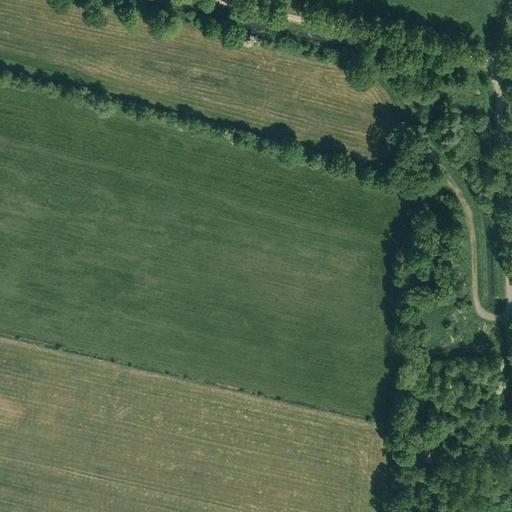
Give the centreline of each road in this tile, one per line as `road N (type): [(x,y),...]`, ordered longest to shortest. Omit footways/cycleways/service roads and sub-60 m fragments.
road 1 (unclassified): [(511,320),(498,102),(511,7)]
road 2 (track): [(499,63),(218,0)]
road 3 (track): [(511,316),(479,315),(471,300),(465,203),(420,131),(408,129)]
